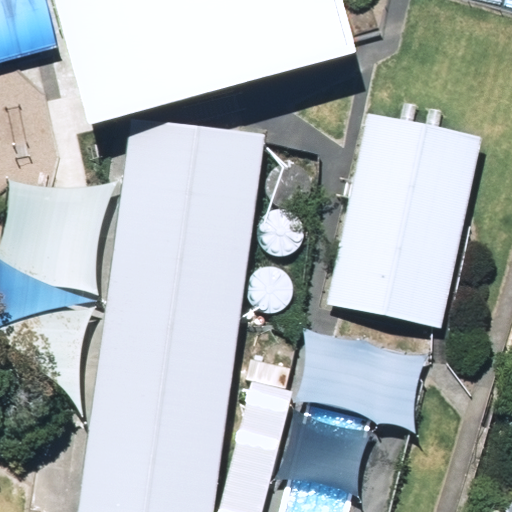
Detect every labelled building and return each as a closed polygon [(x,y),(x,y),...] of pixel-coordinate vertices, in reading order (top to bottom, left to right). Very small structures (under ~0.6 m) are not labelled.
[(0,0),(0,79),(57,65),(48,34),(69,28),(99,145),(359,78),(338,0),(0,0)] [(490,148),(369,125),(331,324),(452,347),(490,148)] [(213,511),(262,161),(133,142),(119,241),(58,232),(47,309),(109,318),(81,511),(213,511)] [(263,511),(290,404),(283,403),(289,382),(252,373),(246,393),(255,396),(224,511),(263,511)] [(352,511),(377,419),(309,401),(279,511),(352,511)]
